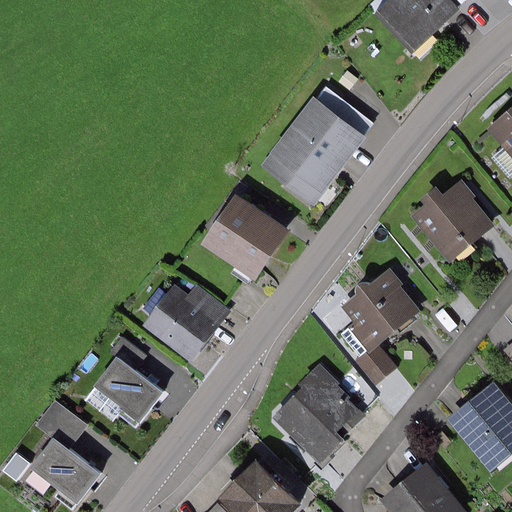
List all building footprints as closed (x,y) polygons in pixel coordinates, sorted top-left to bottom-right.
[(449,0),(394,0),(376,16),(412,56),(460,12),(449,0)] [(325,92),(268,168),(316,203),(373,128),(325,92)] [(511,117),(491,135),(511,160),(511,117)] [(431,204),(418,214),(459,264),(478,249),(471,241),(491,225),(463,191),(459,186),(445,198),(439,190),(427,199),(431,204)] [(242,198),(209,248),(262,283),(295,233),(242,198)] [(361,295),(349,305),(361,320),(344,334),(361,355),(359,357),(378,381),(394,368),(375,344),(416,311),(391,280),(387,276),(373,287),(368,280),(356,289),(361,295)] [(192,302),(175,289),(144,330),(195,369),(233,318),(199,293),(192,302)] [(167,399),(121,361),(99,389),(144,426),(167,399)] [(309,386),(278,417),(303,442),(322,460),(364,417),(345,399),(348,396),(335,384),(336,382),(321,366),(305,382),(309,386)] [(511,407),(495,387),(455,419),(494,467),(511,451),(511,407)] [(105,477),(59,441),(38,467),(85,503),(105,477)] [(260,463),(227,496),(242,511),(292,511),(302,503),(265,467),(260,463)] [(428,468),(389,500),(399,511),(463,511),(438,482),(428,468)]
